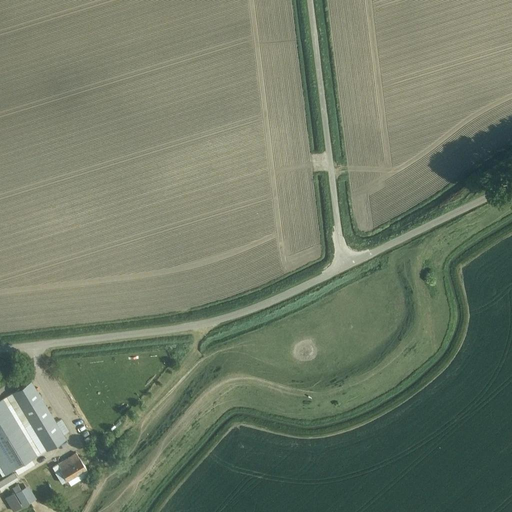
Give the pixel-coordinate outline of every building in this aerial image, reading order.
[(59,360),(51,360),(51,374),(59,374),(59,360)] [(31,381),(12,393),(46,450),(66,438),(31,381)] [(2,398),(0,399),(0,464),(6,474),(37,455),(2,398)] [(76,452),(52,467),(55,472),(60,469),(67,480),(69,479),(71,483),(87,474),(84,469),(86,468),(79,457),(76,452)] [(15,483),(17,490),(32,484),(29,477),(15,483)] [(39,479),(25,487),(33,502),(47,494),(39,479)]
